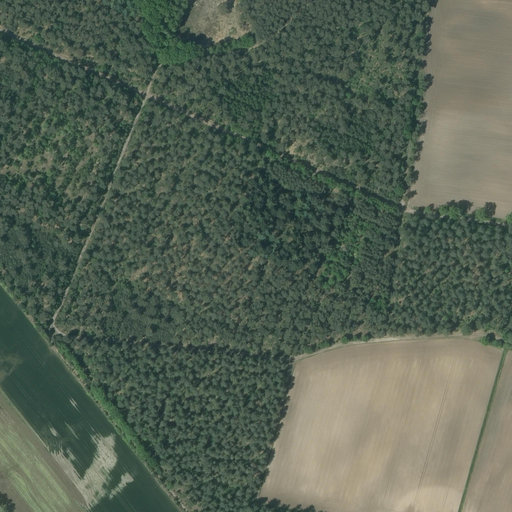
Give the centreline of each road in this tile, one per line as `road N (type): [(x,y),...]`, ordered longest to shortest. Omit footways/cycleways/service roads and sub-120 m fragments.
road 1 (track): [(0,30),(401,207),(511,223)]
road 2 (track): [(511,342),(474,332),(340,343),(289,359),(49,332)]
road 3 (track): [(312,0),(256,48),(155,64),(49,332)]
road 4 (track): [(427,0),(384,339)]
road 5 (track): [(150,461),(176,347),(263,146)]
road 6 (track): [(49,332),(190,511)]
road 7 (track): [(292,511),(253,498),(289,359)]
